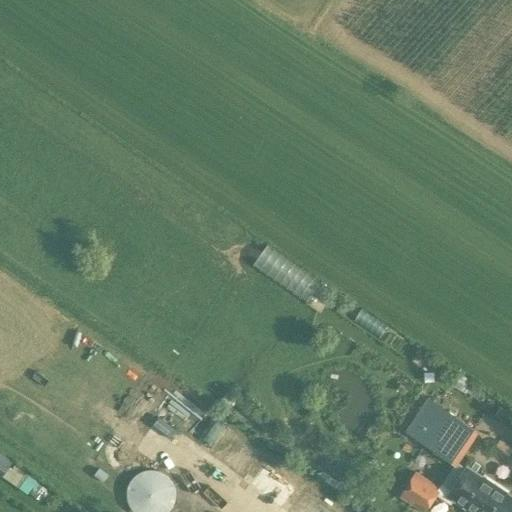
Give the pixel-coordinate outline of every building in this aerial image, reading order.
[(268,244),(254,264),(309,301),(322,281),(268,244)] [(452,370),(421,349),(413,361),(444,382),(452,370)] [(429,398),(418,414),(430,423),(418,439),(450,462),(472,429),(429,398)] [(506,461),(511,451),(511,448),(499,440),(492,452),(506,461)] [(0,477),(11,463),(0,455),(0,477)] [(21,487),(29,473),(12,463),(4,477),(21,487)] [(511,511),(511,497),(467,467),(451,491),(448,489),(446,491),(442,489),(438,494),(451,503),(454,499),(473,511),(511,511)] [(168,511),(170,511),(174,503),(176,495),(174,487),(170,479),(164,474),(156,471),(147,471),(139,474),(132,479),(128,487),(127,495),(128,503),(132,511),(133,511),(168,511)] [(422,511),(427,511),(438,494),(442,489),(416,471),(399,496),(422,511)] [(265,511),(216,475),(188,511),(265,511)]
